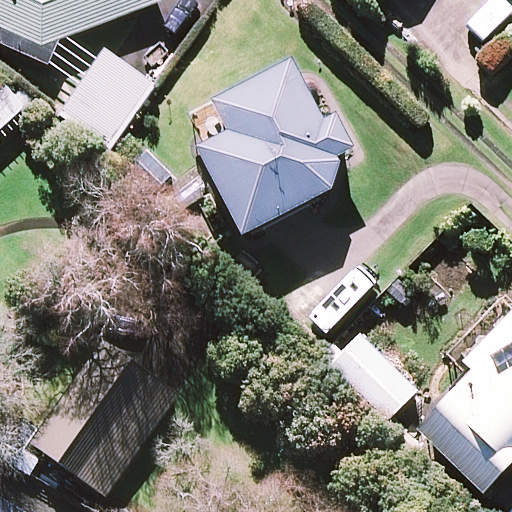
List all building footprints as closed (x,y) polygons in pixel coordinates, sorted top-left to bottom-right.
[(139,16),(151,0),(5,0),(95,50),(70,82),(132,124),(183,49),(139,16)] [(190,91),(261,206),(373,140),(312,30),(190,91)] [(0,59),(0,120),(54,72),(16,46),(0,59)] [(336,297),(312,274),(279,308),(304,331),(336,297)] [(511,287),(430,376),(510,455),(511,452),(511,287)] [(129,298),(50,416),(129,462),(201,352),(129,298)] [(415,401),(357,346),(329,375),(387,430),(415,401)] [(50,511),(66,492),(0,449),(0,511),(50,511)]
